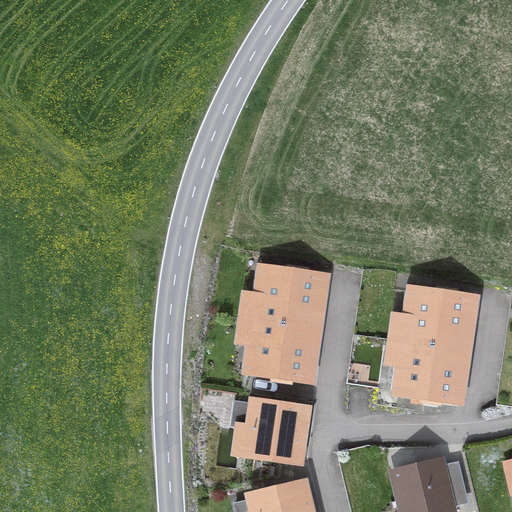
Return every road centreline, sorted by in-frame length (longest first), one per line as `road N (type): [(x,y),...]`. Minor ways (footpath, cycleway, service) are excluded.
road 1 (secondary): [(171,511),(167,373),(182,237),(208,147),(247,63),(289,0)]
road 2 (unknown): [(341,436),(345,284)]
road 3 (unknown): [(490,298),(463,437)]
